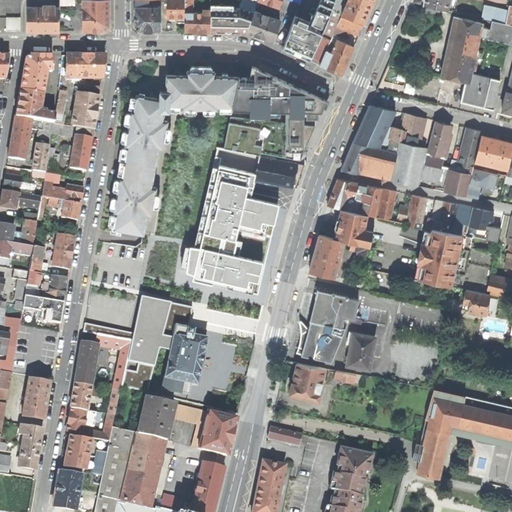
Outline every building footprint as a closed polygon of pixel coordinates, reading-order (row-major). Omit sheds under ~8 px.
[(82,0),(83,31),(95,31),(106,31),(109,28),(109,0),(82,0)] [(134,0),(134,9),(148,8),(147,0),(134,0)] [(166,0),(166,16),(184,17),(184,12),(184,0),(166,0)] [(184,0),(184,12),(194,13),(193,0),(184,0)] [(294,15),(283,48),(296,54),(310,61),(320,36),(322,33),(335,0),(320,0),(310,22),(294,15)] [(347,0),(335,0),(322,33),(332,37),(333,34),(337,26),(341,16),(341,15),(347,0)] [(373,2),(367,0),(347,0),(341,15),(363,24),(368,14),(373,2)] [(424,0),(424,6),(427,6),(440,9),(447,10),(448,0),(424,0)] [(28,7),(27,31),(42,31),(59,31),(59,8),(55,7),(55,5),(43,5),(43,7),(28,7)] [(210,5),(210,10),(210,32),(246,33),(253,12),(240,7),(239,8),(233,7),(233,6),(210,5)] [(505,23),(508,10),(484,5),(481,18),(505,23)] [(440,9),(427,6),(426,13),(438,16),(440,9)] [(134,9),(134,27),(138,31),(147,31),(159,31),(160,8),(148,8),(134,9)] [(194,13),(184,12),(184,17),(184,31),(197,31),(210,32),(210,10),(203,10),(203,13),(194,13)] [(253,12),(246,33),(254,36),(258,38),(263,39),(272,42),(279,21),(253,12)] [(341,16),(337,26),(350,32),(359,35),(363,25),(341,16)] [(6,17),(6,31),(21,31),(21,17),(6,17)] [(449,47),(442,77),(465,82),(467,82),(469,72),(470,68),(471,61),(477,36),(479,27),(480,22),(456,17),(449,47)] [(490,29),(479,27),(477,36),(488,39),(488,38),(511,43),(511,25),(492,21),(490,29)] [(347,40),(350,32),(337,26),(333,34),(347,40)] [(310,61),(320,65),(326,51),(330,41),(320,36),(310,61)] [(332,54),(325,68),(341,75),(347,62),(354,47),(338,40),(332,54)] [(326,51),(320,65),(319,66),(325,68),(332,54),(326,51)] [(0,78),(4,79),(8,56),(0,55),(0,78)] [(19,85),(14,116),(31,119),(40,121),(52,123),(53,123),(54,114),(45,113),(45,110),(40,109),(46,71),(51,72),(50,55),(28,55),(24,59),(19,85)] [(66,55),(65,77),(100,78),(102,67),(104,56),(66,55)] [(402,83),(402,67),(386,67),(386,86),(392,86),(392,83),(402,83)] [(204,105),(204,108),(217,109),(217,106),(232,107),(238,77),(214,76),(214,72),(199,71),(187,71),(187,76),(167,75),(166,92),(166,99),(166,105),(170,105),(183,106),(183,108),(197,108),(197,105),(204,105)] [(476,105),(493,109),(499,79),(469,72),(467,82),(465,82),(461,102),(476,105)] [(238,77),(232,107),(322,109),(323,108),(325,103),(271,78),(255,77),(238,77)] [(405,90),(414,93),(417,81),(408,78),(405,90)] [(82,87),(80,94),(97,97),(99,88),(82,87)] [(58,91),(54,114),(53,123),(60,124),(66,92),(58,91)] [(511,92),(508,92),(506,91),(502,110),(507,112),(507,113),(511,113),(511,92)] [(92,129),(95,112),(97,97),(80,94),(77,94),(71,126),(92,129)] [(120,198),(116,197),(114,211),(116,212),(114,228),(143,233),(147,213),(151,214),(153,206),(157,206),(159,196),(155,195),(156,187),(151,186),(158,147),(163,148),(167,121),(163,120),(164,114),(160,114),(160,99),(159,99),(136,95),(133,111),(131,110),(129,125),(132,125),(131,131),(128,131),(125,145),(127,146),(122,177),(120,177),(117,191),(121,192),(120,198)] [(363,122),(354,142),(369,145),(379,147),(395,111),(370,105),(363,122)] [(413,132),(417,116),(406,113),(401,134),(399,142),(409,144),(410,136),(405,135),(406,131),(413,132)] [(13,125),(29,128),(31,119),(14,116),(13,125)] [(421,139),(426,118),(417,116),(413,132),(406,131),(405,135),(410,136),(409,144),(417,146),(418,138),(421,139)] [(259,155),(260,155),(260,152),(292,159),(300,160),(308,143),(315,126),(230,117),(224,148),(233,150),(259,155)] [(39,128),(40,121),(31,119),(29,128),(39,130),(39,128)] [(40,121),(39,128),(51,130),(52,123),(40,121)] [(435,121),(427,152),(427,153),(444,157),(451,125),(443,123),(435,121)] [(50,133),(74,136),(74,135),(90,138),(92,129),(71,126),(60,124),(53,123),(52,123),(51,130),(50,133)] [(10,141),(26,144),(29,128),(13,125),(11,133),(10,141)] [(39,130),(37,137),(49,139),(50,137),(50,133),(51,130),(39,128),(39,130)] [(459,164),(473,168),(475,161),(481,136),(482,131),(474,129),(467,128),(459,164)] [(399,142),(401,134),(393,132),(389,149),(396,151),(399,142)] [(71,156),(69,168),(85,170),(88,153),(90,138),(74,135),(74,136),(73,145),(71,156)] [(511,143),(494,139),(481,136),(475,161),(507,169),(511,150),(511,143)] [(47,154),(53,155),(56,138),(50,137),(49,139),(48,146),(47,154)] [(9,149),(7,157),(24,160),(26,144),(10,141),(9,149)] [(348,155),(342,169),(357,173),(369,145),(354,142),(348,155)] [(397,152),(390,180),(417,185),(425,148),(417,146),(409,144),(399,142),(396,151),(397,151),(397,152)] [(32,170),(44,172),(47,154),(48,146),(36,144),(32,170)] [(357,173),(390,180),(397,152),(378,148),(379,147),(369,145),(357,173)] [(278,204),(245,196),(246,191),(242,191),(245,180),(254,182),(254,180),(259,156),(259,155),(233,150),(224,148),(219,147),(207,199),(211,200),(200,247),(185,245),(181,268),(193,274),(192,278),(257,294),(263,270),(274,225),(278,204)] [(424,162),(441,166),(444,157),(427,153),(427,152),(424,162)] [(44,172),(55,174),(58,156),(53,155),(47,154),(44,172)] [(254,180),(296,187),(301,176),(304,165),(259,156),(254,180)] [(446,184),(450,168),(441,166),(424,162),(421,178),(446,184)] [(458,169),(472,173),(473,169),(473,168),(459,164),(458,169)] [(466,196),(472,173),(458,169),(450,168),(446,184),(445,191),(466,196)] [(497,175),(473,169),(472,173),(466,196),(475,197),(475,195),(478,196),(480,192),(482,183),(494,186),(497,175)] [(44,172),(32,170),(31,177),(43,179),(44,172)] [(44,198),(48,198),(50,188),(50,183),(57,184),(59,175),(55,174),(44,172),(43,179),(42,187),(40,197),(44,198)] [(1,190),(16,193),(17,188),(19,189),(20,183),(20,178),(21,177),(4,174),(3,182),(1,190)] [(349,196),(355,182),(338,179),(333,190),(327,205),(334,207),(341,208),(345,209),(349,196)] [(349,196),(365,200),(368,185),(355,182),(349,196)] [(17,188),(16,193),(40,197),(42,187),(24,184),(20,183),(19,189),(17,188)] [(65,201),(77,204),(78,199),(80,200),(81,194),(82,187),(66,185),(65,190),(64,197),(66,197),(65,201)] [(367,214),(376,216),(382,188),(368,185),(365,200),(362,213),(367,214)] [(50,188),(48,198),(60,200),(65,201),(66,197),(64,197),(65,190),(50,188)] [(383,188),(377,217),(390,219),(396,191),(389,189),(383,188)] [(16,193),(1,190),(0,198),(0,199),(0,207),(15,210),(16,205),(17,197),(15,197),(16,193)] [(39,204),(40,197),(16,193),(15,197),(17,197),(16,205),(38,208),(39,204)] [(413,194),(406,226),(420,229),(427,198),(420,196),(413,194)] [(345,209),(362,213),(365,200),(349,196),(345,209)] [(78,213),(79,208),(77,207),(77,204),(65,201),(65,205),(62,205),(61,211),(60,217),(77,220),(78,213)] [(452,227),(457,204),(450,202),(444,201),(440,220),(440,225),(441,225),(452,227)] [(458,204),(452,232),(462,234),(466,235),(468,226),(472,207),(458,204)] [(397,221),(406,223),(409,207),(400,205),(397,221)] [(483,209),(472,207),(468,226),(486,230),(487,225),(490,226),(493,211),(483,209)] [(338,221),(334,238),(343,241),(351,242),(359,245),(368,247),(372,232),(364,230),(367,214),(362,213),(345,209),(341,208),(338,221)] [(26,213),(25,220),(36,222),(37,218),(37,215),(26,213)] [(440,230),(441,225),(440,225),(440,220),(434,219),(432,228),(440,230)] [(27,228),(35,229),(36,222),(25,220),(24,220),(22,227),(27,228)] [(0,241),(10,243),(11,232),(12,226),(0,224),(0,241)] [(490,226),(487,225),(486,230),(488,230),(487,239),(498,242),(500,228),(490,226)] [(10,243),(24,245),(27,228),(22,227),(21,234),(11,232),(10,243)] [(27,228),(24,245),(26,246),(32,246),(33,239),(35,229),(27,228)] [(419,251),(414,278),(451,286),(453,272),(458,273),(463,250),(459,249),(462,234),(452,232),(440,230),(432,228),(431,232),(424,230),(419,251)] [(58,234),(52,266),(68,269),(71,254),(74,237),(58,234)] [(314,253),(309,270),(333,277),(343,241),(334,238),(319,234),(314,253)] [(43,248),(44,241),(37,240),(35,247),(43,248)] [(0,257),(7,259),(10,243),(0,241),(0,257)] [(349,249),(357,252),(359,245),(351,242),(349,249)] [(365,260),(368,247),(359,245),(357,252),(356,257),(365,260)] [(16,260),(15,269),(28,271),(32,246),(26,246),(23,262),(16,260)] [(35,247),(32,246),(28,271),(34,272),(39,273),(40,265),(43,248),(35,247)] [(18,279),(26,280),(28,271),(15,269),(13,269),(11,278),(18,279)] [(34,272),(28,271),(26,280),(25,285),(30,286),(32,286),(34,272)] [(49,284),(65,287),(67,278),(51,275),(49,284)] [(511,280),(489,276),(485,293),(489,294),(510,298),(511,288),(511,280)] [(18,279),(15,294),(24,295),(25,285),(26,280),(18,279)] [(35,289),(33,297),(41,299),(42,293),(47,294),(49,284),(44,283),(43,289),(40,288),(40,290),(35,289)] [(64,293),(65,287),(49,284),(47,294),(42,293),(41,299),(62,302),(64,293)] [(462,302),(463,303),(469,304),(468,308),(467,310),(485,314),(489,294),(485,293),(465,288),(464,296),(462,302)] [(316,298),(312,313),(308,329),(308,330),(301,334),(301,337),(300,340),(299,345),(299,346),(304,350),(302,356),(331,361),(348,321),(360,324),(361,320),(354,318),(359,300),(348,297),(332,293),(332,294),(317,290),(315,298),(316,298)] [(16,302),(22,303),(24,295),(15,294),(14,302),(16,302)] [(39,311),(40,309),(39,309),(41,299),(33,297),(29,296),(24,295),(22,303),(22,308),(39,311)] [(120,386),(147,392),(159,346),(169,348),(168,351),(169,351),(175,326),(184,328),(185,326),(188,326),(192,308),(140,297),(133,334),(131,341),(130,341),(123,375),(120,386)] [(43,320),(59,323),(61,312),(62,302),(41,299),(39,309),(40,309),(45,310),(43,320)] [(11,347),(15,348),(19,324),(19,321),(5,319),(4,325),(9,326),(12,327),(11,335),(9,347),(11,347)] [(300,329),(301,334),(308,330),(308,329),(301,320),(300,320),(299,320),(299,321),(300,325),(300,329)] [(94,334),(96,327),(84,324),(83,332),(94,334)] [(175,326),(169,351),(161,390),(179,393),(179,392),(190,395),(192,385),(196,386),(199,372),(200,372),(202,362),(204,353),(203,353),(206,339),(191,336),(193,330),(186,328),(186,329),(184,328),(175,326)] [(96,327),(94,334),(96,334),(123,339),(130,341),(131,341),(133,334),(96,327)] [(81,342),(94,344),(96,334),(94,334),(83,332),(81,342)] [(0,345),(9,347),(11,335),(8,335),(0,333),(0,345)] [(350,352),(347,365),(369,369),(375,338),(350,333),(348,343),(352,343),(350,352)] [(98,345),(120,349),(123,339),(96,334),(94,344),(98,345)] [(115,374),(123,375),(130,341),(123,339),(120,349),(115,374)] [(74,383),(91,386),(98,345),(94,344),(81,342),(77,364),(74,383)] [(0,358),(0,370),(1,370),(11,372),(13,360),(7,359),(0,358)] [(292,383),(289,394),(318,400),(320,393),(319,393),(324,368),(297,362),(294,375),(293,383),(292,383)] [(0,373),(0,388),(4,390),(8,390),(11,372),(1,370),(0,373)] [(336,370),(334,379),(354,382),(355,374),(336,370)] [(328,371),(325,384),(332,385),(334,372),(328,371)] [(112,390),(119,391),(120,386),(123,375),(115,374),(112,390)] [(28,379),(22,417),(42,420),(46,402),(49,383),(28,379)] [(86,410),(91,386),(74,383),(72,394),(70,407),(86,410)] [(450,424),(458,426),(463,404),(464,396),(433,389),(425,419),(429,420),(450,424)] [(119,391),(112,390),(107,415),(114,416),(119,391)] [(145,398),(137,433),(169,441),(171,431),(167,430),(170,417),(173,404),(145,398)] [(198,449),(207,412),(173,404),(170,417),(196,423),(190,447),(198,449)] [(511,438),(511,415),(463,404),(458,426),(511,438)] [(66,431),(82,434),(84,425),(86,410),(70,407),(68,419),(66,431)] [(86,410),(84,425),(93,426),(94,422),(98,422),(100,413),(86,410)] [(207,412),(198,449),(227,456),(231,437),(236,419),(207,412)] [(102,433),(100,440),(109,441),(112,427),(114,416),(107,415),(105,415),(102,433)] [(427,428),(449,433),(450,424),(429,420),(427,428)] [(42,429),(21,425),(19,435),(24,436),(22,446),(22,447),(24,447),(22,456),(20,455),(18,467),(34,470),(38,450),(42,429)] [(116,511),(119,501),(135,433),(112,427),(109,441),(106,453),(101,476),(96,500),(94,510),(93,511),(116,511)] [(268,436),(267,438),(289,444),(296,445),(299,445),(301,435),(270,428),(268,436)] [(449,433),(427,428),(423,445),(420,460),(417,473),(439,478),(449,433)] [(100,440),(102,433),(89,431),(88,437),(100,440)] [(164,441),(135,433),(119,501),(150,508),(164,441)] [(64,466),(85,470),(91,439),(70,436),(67,450),(64,466)] [(412,458),(420,460),(423,445),(415,443),(412,458)] [(357,511),(360,504),(359,504),(361,496),(360,496),(364,479),(362,479),(363,472),(367,473),(370,456),(344,450),(342,457),(339,456),(336,467),(339,467),(338,471),(337,473),(334,472),(330,489),(333,490),(331,498),(329,507),(326,506),(324,511),(357,511)] [(99,452),(94,475),(101,476),(106,453),(99,452)] [(0,457),(0,473),(8,474),(10,459),(0,457)] [(190,504),(187,511),(210,511),(215,493),(222,466),(201,461),(190,504)] [(257,486),(251,511),(274,511),(284,466),(262,462),(257,486)] [(56,489),(52,507),(75,511),(81,476),(59,472),(56,489)] [(8,474),(0,473),(0,479),(10,481),(11,475),(8,474)] [(10,511),(27,511),(29,502),(32,482),(16,479),(14,491),(11,510),(10,511)] [(6,510),(11,510),(14,491),(8,490),(5,500),(6,510)] [(161,494),(158,507),(176,511),(180,511),(183,502),(184,499),(161,494)] [(89,499),(87,504),(83,503),(82,508),(94,510),(96,500),(89,499)] [(116,511),(159,511),(150,508),(119,501),(116,511)] [(187,511),(190,504),(183,502),(180,511),(187,511)]
